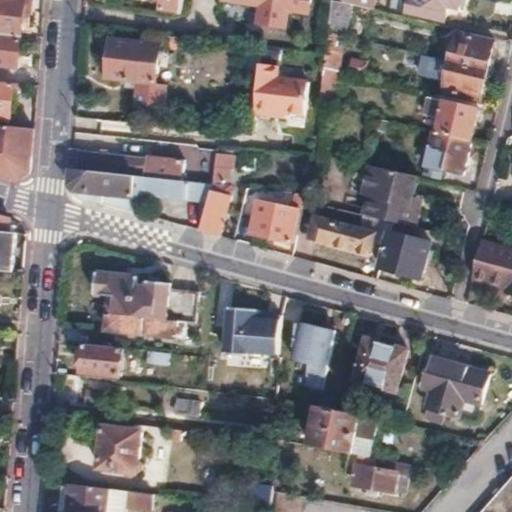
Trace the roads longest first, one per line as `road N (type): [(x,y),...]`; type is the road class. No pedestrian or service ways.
road 1 (residential): [(51,210),(511,346)]
road 2 (residential): [(27,511),(51,210)]
road 3 (residential): [(51,210),(67,0)]
